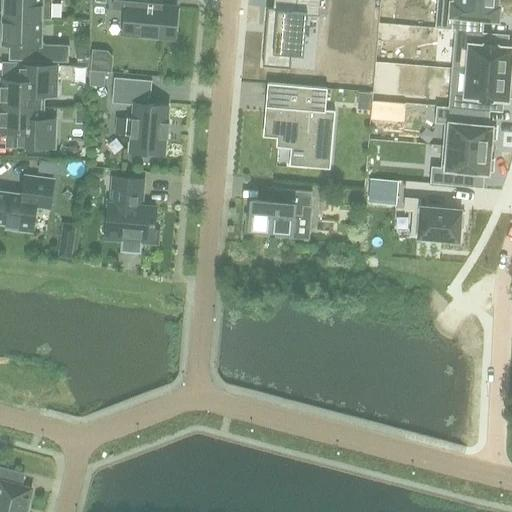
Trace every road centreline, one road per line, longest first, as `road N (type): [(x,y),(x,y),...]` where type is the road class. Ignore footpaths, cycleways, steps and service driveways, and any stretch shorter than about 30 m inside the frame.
road 1 (residential): [(229,0),(198,397)]
road 2 (residential): [(493,471),(198,397)]
road 3 (residential): [(493,471),(501,293),(511,244)]
